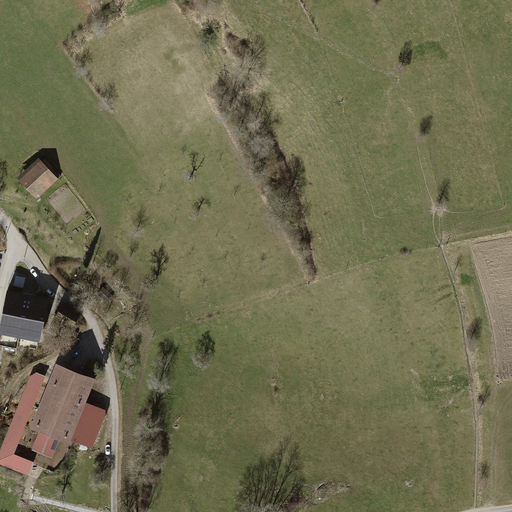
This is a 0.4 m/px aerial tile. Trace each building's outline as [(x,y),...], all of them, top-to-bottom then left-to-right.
[(40,163),(22,180),(34,193),(53,176),(40,163)] [(87,286),(90,270),(82,269),(79,284),(87,286)] [(103,288),(98,293),(108,302),(113,296),(103,288)] [(48,300),(10,291),(1,333),(39,340),(48,300)] [(80,314),(63,304),(52,322),(69,332),(80,314)] [(90,381),(59,368),(36,424),(47,429),(45,432),(55,435),(56,432),(90,446),(105,410),(82,400),(90,381)] [(11,455),(42,376),(37,374),(32,377),(0,456),(0,460),(28,472),(31,463),(11,455)]
